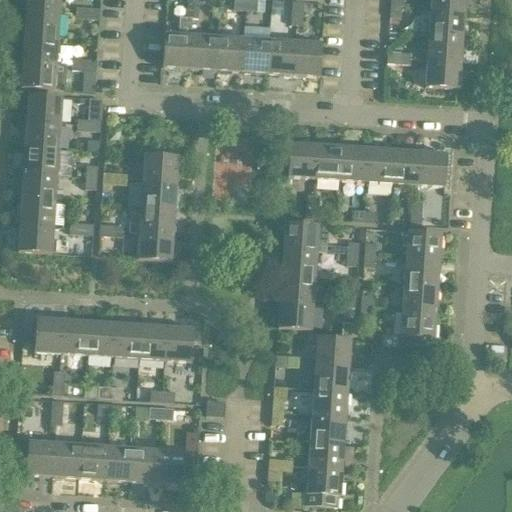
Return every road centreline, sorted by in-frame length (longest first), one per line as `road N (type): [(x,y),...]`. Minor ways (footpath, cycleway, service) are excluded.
road 1 (residential): [(352,117),(128,104),(133,0)]
road 2 (residential): [(480,266),(485,125),(352,117)]
road 3 (residential): [(233,511),(242,368)]
road 4 (residential): [(476,400),(397,511)]
road 5 (residential): [(476,400),(480,266)]
